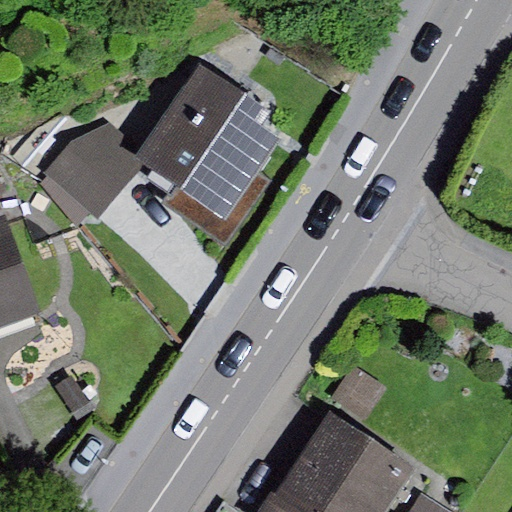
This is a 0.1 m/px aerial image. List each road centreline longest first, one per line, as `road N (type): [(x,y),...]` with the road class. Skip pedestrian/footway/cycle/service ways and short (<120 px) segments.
road 1 (primary): [(149,511),(352,208)]
road 2 (primary): [(352,208),(478,0)]
road 3 (residential): [(352,208),(511,290)]
